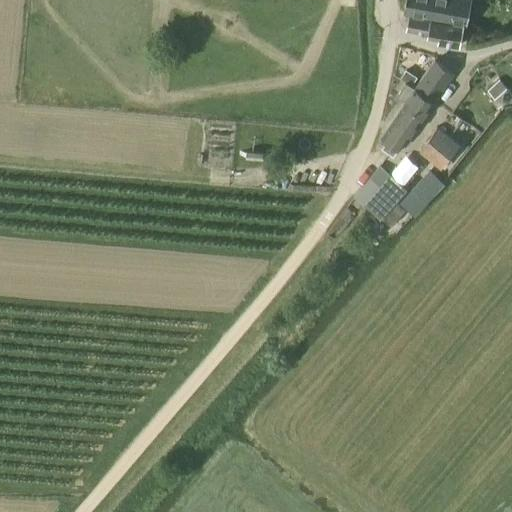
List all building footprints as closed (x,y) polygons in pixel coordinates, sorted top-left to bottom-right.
[(406,0),(404,12),(431,17),(468,24),(472,0),(406,0)] [(463,26),(411,16),(408,29),(441,36),(440,42),(458,46),(463,26)] [(406,101),(424,114),(454,73),(436,60),(415,88),(411,85),(416,79),(408,73),(403,80),(406,82),(397,95),(406,101)] [(424,114),(406,101),(388,127),(391,129),(385,138),(387,139),(382,146),(394,155),(406,139),(406,140),(424,114)] [(454,115),(445,126),(459,137),(468,125),(454,115)] [(441,167),(459,142),(437,126),(419,151),(441,167)] [(380,163),(355,195),(385,218),(410,186),(380,163)] [(431,170),(409,193),(422,206),(444,183),(431,170)]
